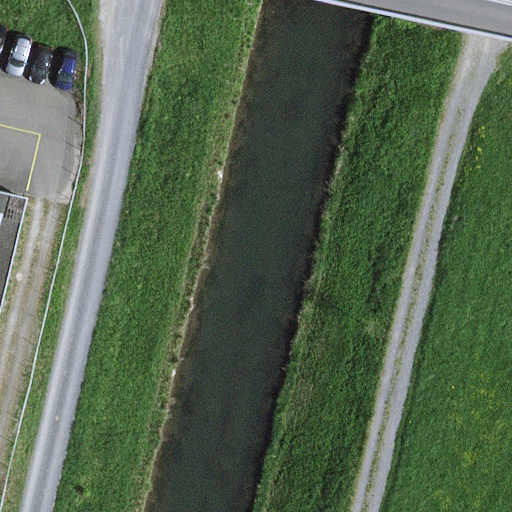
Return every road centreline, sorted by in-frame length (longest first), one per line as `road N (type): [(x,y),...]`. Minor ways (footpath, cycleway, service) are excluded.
road 1 (track): [(366,511),(492,0)]
road 2 (track): [(28,511),(146,0)]
